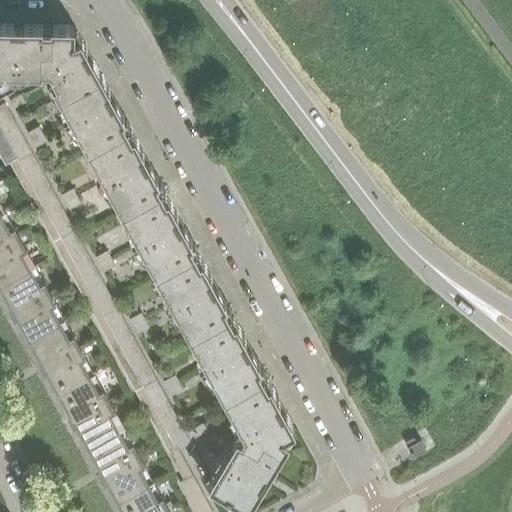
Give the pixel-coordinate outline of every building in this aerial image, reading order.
[(41,67),(52,67),(76,39),(74,35),(75,23),(2,21),(1,68),(41,69),(41,67)] [(82,36),(76,39),(52,67),(59,81),(55,84),(72,114),(112,92),(82,36)] [(27,99),(23,91),(11,97),(15,105),(27,99)] [(72,114),(102,171),(143,149),(112,92),(72,114)] [(5,100),(0,103),(0,150),(6,162),(11,159),(31,148),(5,100)] [(33,137),(43,132),(39,124),(29,129),(33,137)] [(47,139),(43,132),(33,137),(37,144),(47,139)] [(191,473),(176,445),(189,438),(31,148),(11,159),(184,477),(191,473)] [(174,205),(143,149),(102,171),(133,227),(174,205)] [(67,199),(79,193),(75,185),(63,192),(67,199)] [(83,200),(79,193),(67,199),(71,206),(83,200)] [(205,261),(174,205),(133,227),(164,283),(205,261)] [(0,282),(33,264),(4,210),(0,212),(0,282)] [(102,261),(112,255),(109,248),(98,254),(102,261)] [(112,255),(102,261),(106,268),(116,262),(112,255)] [(164,283),(194,340),(235,317),(205,261),(164,283)] [(16,316),(28,338),(63,318),(33,264),(0,282),(0,287),(10,306),(8,307),(14,317),(16,316)] [(147,317),(143,310),(131,316),(135,323),(147,317)] [(150,324),(147,317),(135,323),(139,330),(150,324)] [(266,374),(235,317),(194,340),(225,396),(266,374)] [(43,371),(45,370),(57,392),(93,372),(63,318),(28,338),(40,360),(38,361),(43,371)] [(75,424),(87,446),(122,426),(93,372),(57,392),(69,414),(67,415),(73,425),(75,424)] [(169,386),(181,379),(177,372),(165,379),(169,386)] [(225,396),(242,426),(282,437),(285,431),(295,426),(266,374),(225,396)] [(185,386),(181,379),(169,386),(173,393),(185,386)] [(189,429),(194,437),(206,431),(201,423),(189,429)] [(104,478),(116,500),(152,480),(122,426),(87,446),(99,468),(97,469),(102,479),(104,478)] [(287,439),(282,437),(242,426),(209,481),(230,494),(229,499),(239,505),(242,502),(248,505),(287,439)] [(412,437),(404,442),(409,450),(411,455),(413,454),(414,454),(424,449),(419,439),(414,442),(412,437)] [(200,461),(195,451),(188,455),(193,465),(200,461)] [(179,481),(195,511),(211,511),(191,473),(184,477),(179,481)] [(169,511),(152,480),(116,500),(123,511),(169,511)]
